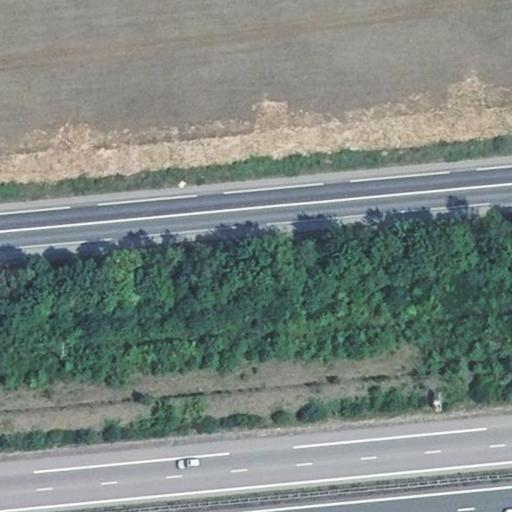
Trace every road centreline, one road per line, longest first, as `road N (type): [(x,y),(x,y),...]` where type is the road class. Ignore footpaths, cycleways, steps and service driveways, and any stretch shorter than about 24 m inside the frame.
road 1 (motorway): [(511,444),(0,493)]
road 2 (secondary): [(511,186),(0,234)]
